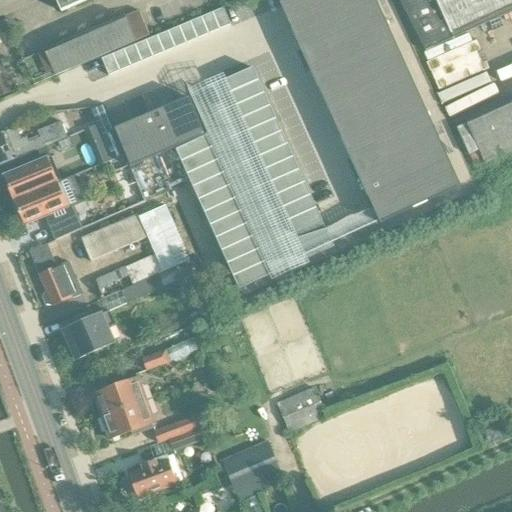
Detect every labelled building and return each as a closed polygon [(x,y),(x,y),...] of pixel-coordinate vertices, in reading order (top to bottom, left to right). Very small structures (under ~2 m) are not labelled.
[(55,0),(61,13),(91,0),(55,0)] [(355,183),(361,180),(380,223),(460,187),(374,0),(290,0),(280,5),(301,51),(296,53),(306,74),(312,72),(351,159),(346,162),(355,183)] [(418,0),(424,12),(450,0),(418,0)] [(451,0),(450,0),(424,12),(431,27),(458,15),(453,3),(451,0)] [(474,0),(460,0),(453,3),(458,15),(465,30),(467,33),(473,48),(492,39),(485,25),(474,0)] [(497,0),(474,0),(485,25),(492,39),(511,31),(504,16),(497,0)] [(511,0),(497,0),(504,16),(511,31),(511,30),(511,0)] [(224,9),(213,13),(220,30),(231,25),(224,9)] [(213,13),(201,18),(208,35),(220,30),(213,13)] [(34,86),(149,38),(140,15),(25,63),(34,86)] [(458,15),(431,27),(438,43),(465,30),(458,15)] [(201,18),(190,23),(197,39),(208,35),(201,18)] [(8,22),(4,23),(8,32),(18,27),(17,24),(8,22)] [(190,23),(179,27),(186,44),(197,39),(190,23)] [(179,27),(168,32),(175,49),(186,44),(179,27)] [(465,30),(438,43),(439,46),(446,60),(473,48),(467,33),(465,30)] [(168,32),(157,37),(164,53),(175,49),(168,32)] [(157,37),(146,41),(153,58),(164,53),(157,37)] [(146,41),(135,46),(142,62),(153,58),(146,41)] [(135,46),(124,50),(131,67),(142,62),(135,46)] [(124,50),(113,55),(120,72),(131,67),(124,50)] [(113,55),(102,60),(105,67),(108,76),(120,72),(113,55)] [(227,81),(224,82),(230,95),(259,82),(253,69),(227,81)] [(0,72),(0,100),(11,95),(2,72),(0,72)] [(221,76),(188,90),(209,137),(215,149),(221,162),(226,175),(232,187),(238,200),(244,213),(249,225),(255,238),(261,251),(266,263),(272,276),(305,261),(299,248),(293,235),(288,223),(282,210),(276,197),(270,184),(265,172),(259,159),(253,146),(247,133),(241,121),(236,108),(230,95),(224,82),(221,76)] [(259,82),(230,95),(236,108),(265,95),(259,82)] [(265,95),(236,108),(241,121),(271,107),(265,95)] [(511,151),(511,97),(464,119),(467,124),(457,129),(469,156),(479,151),(485,164),(511,151)] [(190,100),(115,131),(126,156),(131,168),(156,158),(206,137),(190,100)] [(104,106),(91,111),(97,126),(105,144),(117,139),(114,132),(112,125),(106,111),(104,106)] [(271,107),(241,121),(242,122),(247,133),(276,120),(271,107)] [(276,120),(247,133),(253,146),(282,133),(276,120)] [(31,153),(45,147),(45,148),(68,139),(62,123),(39,132),(42,140),(40,141),(39,138),(29,142),(26,140),(22,141),(17,129),(0,135),(0,167),(32,154),(31,153)] [(282,133),(253,146),(259,159),(288,146),(282,133)] [(206,138),(176,151),(182,164),(215,149),(209,137),(206,138)] [(105,144),(100,146),(107,164),(125,157),(117,139),(105,144)] [(288,146),(259,159),(265,172),(294,158),(288,146)] [(215,149),(182,164),(188,177),(221,162),(215,149)] [(52,158),(5,177),(9,188),(8,188),(14,202),(62,182),(52,158)] [(294,158),(265,172),(270,184),(300,171),(294,158)] [(221,162),(188,177),(191,183),(194,190),(226,175),(221,162)] [(300,171),(270,184),(276,197),(305,184),(300,171)] [(226,175),(194,190),(199,202),(232,187),(226,175)] [(62,182),(14,202),(20,216),(21,216),(25,226),(25,227),(45,218),(55,243),(82,231),(72,207),(82,203),(72,178),(62,182)] [(305,184),(276,197),(282,210),(311,197),(305,184)] [(232,187),(199,202),(205,215),(238,200),(232,187)] [(311,197),(282,210),(288,223),(317,209),(316,207),(311,197)] [(238,200),(205,215),(211,228),(244,213),(238,200)] [(160,276),(191,262),(166,206),(139,218),(138,216),(82,240),(91,263),(150,238),(157,255),(127,268),(95,281),(104,300),(107,299),(108,300),(123,294),(160,278),(160,276)] [(317,209),(288,223),(293,235),(323,222),(317,209)] [(244,213),(211,228),(217,240),(249,225),(244,213)] [(323,222),(293,235),(295,240),(299,248),(328,235),(326,230),(323,222)] [(249,225),(217,240),(222,253),(255,238),(249,225)] [(328,235),(299,248),(303,257),(305,261),(308,260),(334,248),(332,244),(328,235)] [(255,238),(222,253),(228,266),(261,251),(255,238)] [(261,251),(228,266),(234,278),(266,263),(261,251)] [(53,307),(84,294),(71,262),(40,276),(47,292),(42,298),(46,307),(53,307)] [(266,263),(234,278),(239,291),(270,277),(272,276),(266,263)] [(160,278),(123,294),(128,305),(165,289),(160,278)] [(64,333),(76,361),(114,344),(107,329),(115,325),(109,312),(64,333)] [(166,351),(142,360),(147,372),(171,363),(166,351)] [(102,416),(103,419),(147,403),(137,376),(114,385),(115,388),(95,395),(98,405),(97,408),(99,415),(102,416)] [(290,434),(328,418),(316,390),(279,405),(290,434)] [(134,436),(156,428),(157,428),(147,403),(103,419),(104,420),(102,423),(105,430),(107,430),(111,440),(132,432),(134,436)] [(169,441),(197,431),(192,418),(154,432),(158,445),(169,441)] [(197,431),(169,441),(173,453),(193,445),(206,441),(202,429),(197,431)] [(222,463),(224,468),(240,504),(263,494),(260,486),(283,476),(269,443),(222,463)] [(137,493),(139,498),(178,484),(184,481),(174,456),(168,458),(142,467),(143,471),(131,476),(133,481),(130,482),(130,483),(129,485),(128,486),(128,488),(129,489),(129,490),(130,492),(131,493),(133,493),(135,493),(137,493)]
